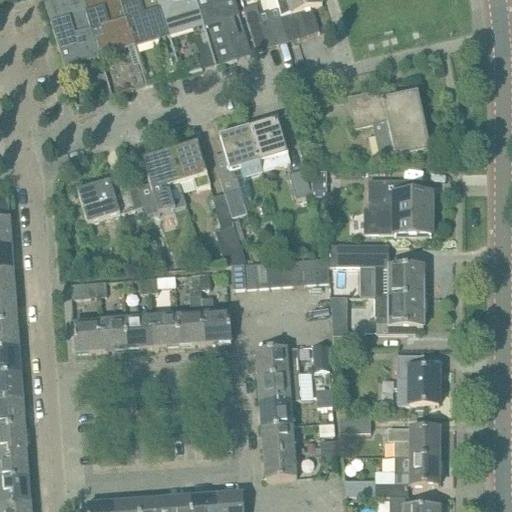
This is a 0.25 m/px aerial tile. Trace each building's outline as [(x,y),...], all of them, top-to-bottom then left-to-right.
[(64,69),(98,58),(99,58),(81,0),(72,0),(45,8),(64,69)] [(133,48),(119,0),(81,0),(99,58),(133,48)] [(168,37),(156,0),(119,0),(133,48),(168,37)] [(203,27),(194,0),(156,0),(168,37),(203,27)] [(238,16),(233,0),(194,0),(203,27),(238,16)] [(281,20),(291,17),(301,14),(312,11),(322,8),(319,0),(274,0),(281,19),(281,20)] [(248,29),(259,26),(260,25),(255,8),(243,11),(248,29)] [(308,38),(319,35),(312,11),(301,14),(308,38)] [(298,41),(308,38),(301,14),(291,17),(298,41)] [(287,44),(298,41),(291,17),(281,20),(281,19),(280,19),(287,44)] [(277,48),(287,44),(280,19),(269,23),(277,48)] [(269,23),(260,25),(259,26),(266,51),(277,48),(269,23)] [(266,51),(259,26),(248,29),(256,54),(266,51)] [(194,49),(195,49),(203,47),(200,35),(190,38),(194,49)] [(159,60),(160,60),(169,57),(165,45),(156,48),(159,60)] [(125,70),(126,70),(134,67),(131,56),(121,58),(125,70)] [(90,81),(91,80),(99,78),(96,66),(86,69),(90,81)] [(381,93),(347,100),(354,132),(373,128),(381,162),(390,160),(391,163),(399,161),(430,154),(417,95),(383,103),(381,93)] [(248,130),(261,175),(290,166),(277,122),(248,130)] [(245,180),(261,175),(248,130),(219,139),(230,177),(219,180),(224,196),(231,221),(247,217),(243,206),(246,205),(249,202),(251,200),(245,180)] [(169,154),(179,187),(193,183),(196,193),(210,188),(197,146),(169,154)] [(166,191),(179,187),(169,154),(142,162),(155,205),(169,201),(166,191)] [(296,202),(312,198),(304,173),(289,177),(296,202)] [(311,175),(311,188),(326,188),(326,175),(311,175)] [(411,184),(368,184),(368,212),(368,214),(368,237),(394,237),(394,239),(431,239),(430,197),(421,197),(411,197),(411,184)] [(138,190),(129,193),(128,188),(112,193),(110,185),(77,194),(87,228),(144,210),(138,190)] [(224,196),(212,200),(220,231),(214,233),(225,270),(231,270),(243,269),(246,269),(238,243),(231,221),(224,196)] [(0,248),(11,248),(9,222),(8,222),(7,206),(0,206),(0,248)] [(152,238),(141,242),(146,260),(158,256),(153,238),(152,238)] [(0,248),(0,274),(13,274),(11,248),(0,248)] [(388,301),(423,301),(422,270),(410,270),(410,268),(400,268),(400,270),(388,270),(388,249),(328,250),(328,270),(374,270),(374,301),(388,301)] [(327,262),(315,263),(317,287),(329,286),(327,262)] [(315,263),(303,264),(305,288),(317,287),(315,263)] [(303,264),(291,265),(293,289),(305,288),(303,264)] [(288,265),(279,266),(281,290),(293,289),(291,265),(288,265)] [(279,266),(267,267),(269,291),(281,290),(279,266)] [(267,267),(255,268),(257,292),(269,291),(267,267)] [(246,269),(243,269),(245,293),(257,292),(255,268),(246,269)] [(243,269),(231,270),(233,294),(245,293),(243,269)] [(13,274),(0,274),(0,300),(15,300),(13,274)] [(208,277),(200,278),(201,293),(209,292),(208,277)] [(190,318),(177,319),(179,349),(205,347),(201,303),(201,293),(200,278),(191,278),(192,293),(188,293),(190,318)] [(157,281),(148,282),(149,296),(158,296),(157,281)] [(148,282),(139,282),(141,297),(149,296),(148,282)] [(105,285),(97,286),(98,300),(106,300),(105,285)] [(97,286),(70,287),(71,302),(98,300),(97,286)] [(0,300),(0,326),(17,325),(15,300),(0,300)] [(374,301),(374,321),(376,321),(376,338),(408,338),(408,331),(415,331),(423,331),(423,301),(388,301),(374,301)] [(213,302),(201,303),(205,347),(231,346),(229,315),(214,316),(213,302)] [(177,319),(151,321),(153,351),(179,349),(177,319)] [(151,321),(125,323),(128,353),(153,351),(151,321)] [(125,323),(99,325),(102,355),(128,353),(125,323)] [(17,325),(0,326),(0,352),(19,351),(17,325)] [(99,325),(73,327),(75,357),(102,355),(99,325)] [(348,339),(333,339),(333,349),(334,353),(349,353),(366,353),(366,339),(349,339),(348,339)] [(327,349),(312,350),(314,376),(329,375),(327,349)] [(0,378),(21,377),(19,351),(0,352),(0,378)] [(286,352),(256,354),(258,380),(299,377),(298,364),(287,365),(286,352)] [(397,359),(397,409),(416,409),(423,409),(438,409),(438,372),(423,372),(423,359),(397,359)] [(0,404),(23,403),(21,377),(0,378),(0,404)] [(299,377),(258,380),(259,406),(290,404),(300,403),(298,377),(299,377)] [(331,392),(316,393),(316,402),(331,401),(331,392)] [(331,401),(316,402),(317,411),(332,410),(331,401)] [(23,403),(0,404),(0,430),(25,429),(23,403)] [(290,404),(259,406),(261,432),(292,430),(290,404)] [(339,419),(340,435),(370,436),(370,420),(339,419)] [(25,429),(0,430),(0,456),(27,454),(25,429)] [(292,430),(261,432),(263,458),(294,455),(292,430)] [(410,433),(387,433),(387,445),(394,446),(394,461),(438,461),(438,433),(410,433)] [(334,444),(320,445),(320,453),(335,452),(334,444)] [(335,452),(320,453),(321,462),(336,461),(335,452)] [(0,456),(0,482),(29,480),(27,454),(0,456)] [(294,455),(263,458),(265,484),(296,482),(294,455)] [(394,485),(351,485),(343,485),(345,501),(404,501),(407,501),(407,489),(438,489),(438,461),(394,461),(394,485)] [(29,480),(0,482),(0,508),(30,506),(29,480)] [(243,511),(242,496),(216,498),(217,511),(243,511)] [(217,511),(216,498),(190,500),(191,511),(217,511)] [(191,511),(190,500),(165,502),(165,511),(191,511)] [(438,511),(416,511),(416,501),(407,501),(404,501),(389,501),(389,511),(438,511)] [(165,511),(165,502),(139,504),(139,511),(165,511)]
